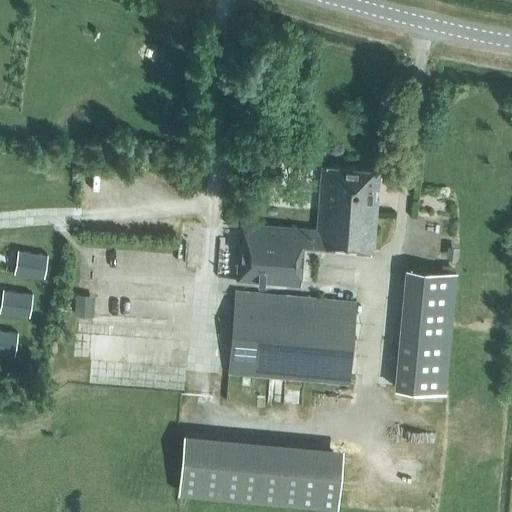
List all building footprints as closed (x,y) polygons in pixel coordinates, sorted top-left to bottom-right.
[(246,158),(245,173),(259,174),(260,159),(246,158)] [(237,223),(232,281),(297,287),(301,248),(373,255),(378,199),(375,199),(376,190),(379,190),(381,170),(321,164),(315,230),(237,223)] [(451,257),(457,258),(458,246),(449,245),(448,253),(451,257)] [(47,254),(18,249),(15,271),(44,276),(47,254)] [(445,392),(456,272),(405,267),(394,387),(445,392)] [(32,293),(3,288),(0,309),(0,310),(29,315),(32,293)] [(93,295),(78,293),(77,315),(91,316),(93,295)] [(354,304),(233,293),(225,373),(346,385),(354,304)] [(17,332),(0,329),(0,351),(14,354),(17,332)] [(337,507),(342,458),(182,443),(178,492),(337,507)]
